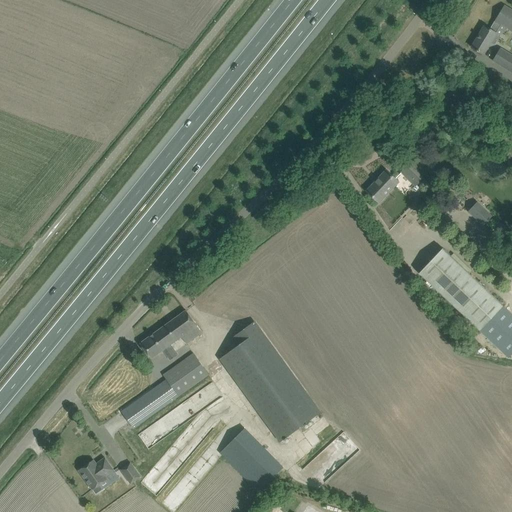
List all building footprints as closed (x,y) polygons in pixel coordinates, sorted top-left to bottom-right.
[(511,31),(511,10),(504,6),(495,21),(490,30),(484,26),(476,40),(472,48),(483,55),(487,47),(490,43),(494,46),(500,36),(496,33),(495,33),(501,24),(508,29),(511,31)] [(511,55),(508,54),(501,66),(511,72),(511,55)] [(413,172),(408,167),(407,166),(401,173),(416,187),(418,185),(422,181),(421,180),(413,172)] [(386,171),(367,192),(378,202),(398,182),(386,171)] [(477,203),(469,212),(483,225),(491,216),(477,203)] [(442,249),(419,273),(508,358),(511,353),(511,314),(450,256),(442,249)] [(202,333),(186,310),(140,344),(151,359),(163,350),(170,360),(178,355),(170,345),(181,337),(186,344),(202,333)] [(220,359),(281,442),(321,413),(254,322),(233,337),(239,345),(220,359)] [(209,375),(193,354),(163,375),(167,380),(122,412),(134,429),(179,397),(209,375)] [(244,429),(220,453),(259,492),(283,468),(244,429)] [(93,460),(78,470),(84,478),(92,490),(96,495),(103,489),(119,478),(110,466),(105,458),(96,464),(93,460)] [(120,470),(131,485),(141,478),(131,463),(120,470)]
